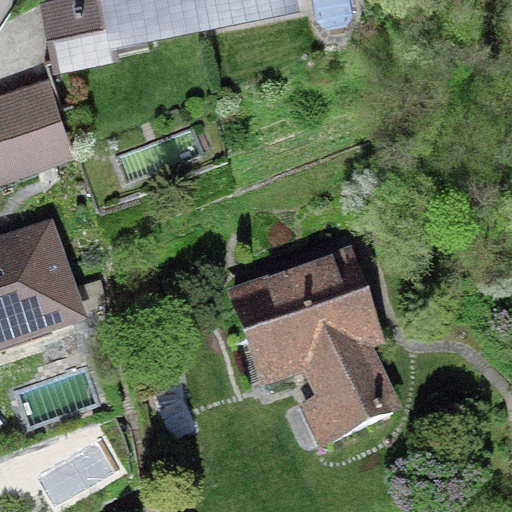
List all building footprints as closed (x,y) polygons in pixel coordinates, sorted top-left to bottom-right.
[(113,30),(199,14),(196,0),(53,0),(43,2),(54,59),(117,47),(113,30)] [(196,0),(199,14),(269,0),(196,0)] [(0,162),(2,169),(64,148),(43,86),(0,100),(0,162)] [(0,342),(70,319),(43,242),(0,256),(0,342)] [(351,262),(234,302),(262,381),(308,366),(325,402),(307,411),(324,447),(392,414),(374,376),(379,372),(370,354),(364,355),(360,347),(379,341),(351,262)]
